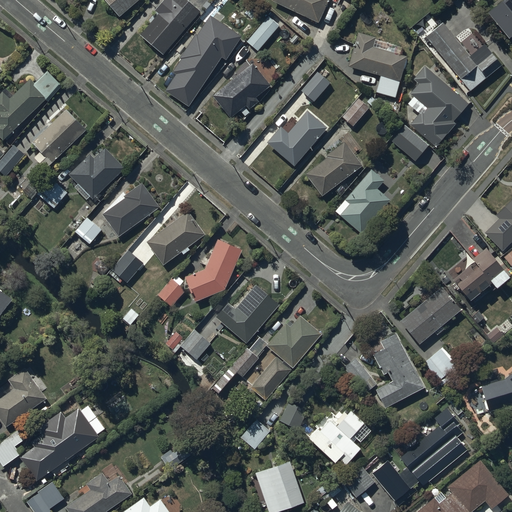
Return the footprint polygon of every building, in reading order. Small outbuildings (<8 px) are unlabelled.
[(105,0),(118,14),(134,0),(105,0)] [(157,13),(139,33),(162,54),(199,12),(185,0),(162,0),(153,10),(157,13)] [(273,0),(317,21),(326,0),(273,0)] [(511,0),(496,0),(488,7),(509,33),(511,30),(511,0)] [(162,89),(188,106),(220,57),(226,61),(244,34),(206,9),(166,70),(172,74),(162,89)] [(268,15),(245,40),(257,50),(279,25),(268,15)] [(442,19),(426,33),(472,88),(503,61),(486,41),(471,54),(442,19)] [(377,36),(358,31),(349,66),(382,74),(377,91),(397,97),(408,56),(374,47),(377,36)] [(251,61),(212,94),(230,116),(245,104),(249,108),(258,100),(255,96),(270,84),(251,61)] [(469,103),(425,65),(414,78),(419,82),(410,93),(427,107),(424,111),(422,109),(410,123),(436,145),(456,122),(454,120),(469,103)] [(48,99),(61,84),(47,69),(35,81),(31,76),(10,96),(3,88),(0,91),(0,134),(3,138),(46,96),(48,99)] [(317,71),(301,90),(314,101),(330,82),(317,71)] [(358,98),(341,116),(352,126),(369,107),(358,98)] [(41,148),(34,154),(47,165),(88,126),(68,105),(32,139),(41,148)] [(280,125),(267,142),(294,165),(326,127),(306,110),(288,132),(280,125)] [(428,144),(404,123),(390,139),(415,160),(428,144)] [(327,156),(305,172),(322,195),(363,164),(355,154),(360,150),(354,143),(349,146),(344,140),(326,154),(327,156)] [(0,168),(6,173),(24,152),(15,143),(0,159),(0,168)] [(70,170),(95,196),(126,166),(107,145),(95,156),(90,151),(70,170)] [(369,168),(335,211),(362,232),(388,199),(375,189),(383,179),(369,168)] [(38,192),(54,205),(68,189),(52,175),(38,192)] [(119,232),(162,202),(144,177),(125,191),(128,195),(104,212),(119,232)] [(23,188),(31,196),(38,188),(30,180),(23,188)] [(487,232),(502,249),(511,239),(511,200),(498,214),(501,218),(487,232)] [(164,263),(207,232),(189,208),(147,238),(164,263)] [(76,230),(90,243),(102,229),(88,217),(76,230)] [(241,246),(219,237),(207,265),(187,273),(196,296),(224,286),(241,246)] [(128,281),(145,262),(129,249),(113,268),(128,281)] [(457,284),(470,301),(506,274),(487,249),(474,260),(479,267),(457,284)] [(185,280),(179,274),(175,278),(174,276),(159,293),(173,305),(187,288),(181,283),(185,280)] [(0,311),(15,293),(0,281),(0,311)] [(248,340),(280,301),(257,282),(237,306),(228,299),(215,314),(248,340)] [(401,319),(419,343),(461,310),(442,286),(401,319)] [(293,365),(321,332),(300,314),(291,325),(286,321),(267,343),(285,359),(292,364),(293,365)] [(197,356),(212,340),(197,327),(183,343),(197,356)] [(374,386),(385,406),(422,386),(394,333),(379,340),(383,347),(372,353),(382,373),(387,371),(391,378),(374,386)] [(261,336),(251,348),(258,353),(267,342),(261,336)] [(214,387),(220,391),(238,370),(243,375),(259,357),(248,347),(214,387)] [(443,347),(425,362),(440,380),(458,365),(443,347)] [(277,355),(251,387),(266,400),(293,368),(291,366),(292,364),(285,359),(284,361),(277,355)] [(377,381),(355,355),(341,367),(364,393),(377,381)] [(46,395),(25,365),(9,376),(15,385),(0,395),(0,414),(6,423),(46,395)] [(511,400),(511,372),(507,377),(482,382),(487,406),(511,400)] [(289,399),(280,417),(298,427),(307,408),(289,399)] [(99,434),(79,405),(64,415),(61,412),(39,427),(42,432),(33,438),(35,443),(20,453),(37,477),(99,434)] [(344,465),(364,445),(351,432),(364,419),(352,407),(340,419),(331,411),(310,432),(344,465)] [(461,424),(448,408),(435,419),(440,425),(399,459),(406,468),(401,473),(390,460),(372,474),(396,502),(420,482),(424,487),(467,451),(456,438),(462,433),(457,427),(461,424)] [(272,430),(258,418),(242,436),(256,448),(272,430)] [(25,436),(19,428),(0,440),(0,457),(4,463),(21,450),(16,443),(25,436)] [(171,446),(161,454),(167,463),(171,460),(174,464),(186,456),(179,445),(173,450),(171,446)] [(292,458),(257,470),(270,511),(271,511),(306,500),(292,458)] [(492,509),(509,495),(481,460),(447,487),(452,494),(447,498),(458,511),(471,511),(486,501),(492,509)] [(357,498),(375,482),(363,467),(344,482),(357,498)] [(86,480),(90,486),(66,504),(71,511),(101,511),(132,490),(120,472),(109,479),(102,470),(86,480)] [(66,498),(54,481),(39,491),(40,492),(28,500),(36,511),(49,511),(53,510),(52,508),(66,498)] [(150,503),(144,495),(119,511),(174,511),(173,511),(171,511),(161,496),(150,503)] [(458,511),(447,498),(440,504),(435,498),(417,511),(458,511)] [(360,511),(350,499),(339,511),(360,511)]
